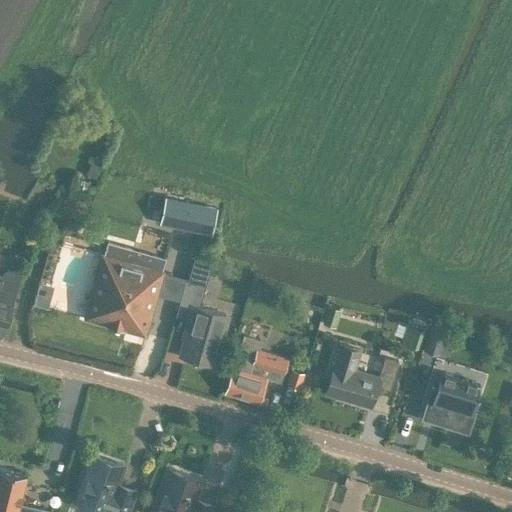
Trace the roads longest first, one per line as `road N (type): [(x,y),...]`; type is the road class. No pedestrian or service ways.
road 1 (tertiary): [(511,500),(0,354)]
road 2 (track): [(148,0),(99,73),(29,56),(0,58)]
